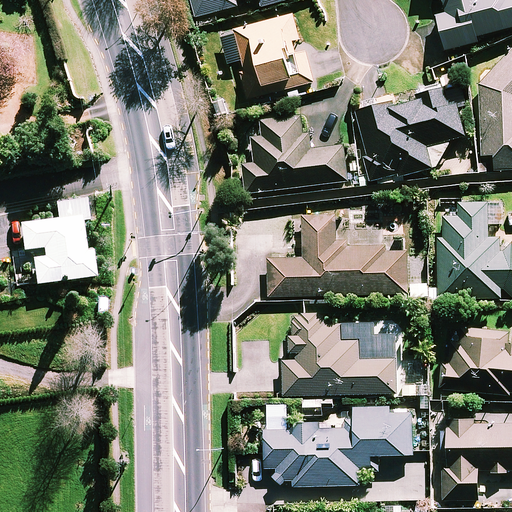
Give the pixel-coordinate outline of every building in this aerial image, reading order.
[(193,0),(199,17),(239,6),(237,0),(261,0),(263,8),(290,0),(193,0)] [(511,0),(443,0),(447,13),(437,16),(446,49),(478,41),(477,37),(511,27),(511,0)] [(236,31),(237,35),(225,39),(232,63),(244,60),(247,71),(242,72),(250,100),(267,95),(265,87),(294,79),(296,87),(316,82),(297,14),(236,31)] [(511,48),(481,79),(482,155),(496,155),(496,171),(511,170),(511,48)] [(467,103),(464,88),(360,110),(375,181),(438,168),(453,139),(466,137),(459,105),(467,103)] [(312,131),(307,131),(305,115),(264,120),(266,136),(254,137),(257,163),(240,165),(244,195),(351,181),(347,146),(315,150),(312,131)] [(91,222),(89,200),(57,204),(60,221),(22,226),(26,252),(45,250),(47,259),(34,260),(38,286),(99,280),(95,251),(89,253),(85,223),(91,222)] [(440,299),(503,299),(503,287),(511,296),(511,246),(502,246),(501,238),(490,238),(490,203),(460,203),(460,207),(444,207),(444,239),(440,239),(440,299)] [(351,237),(339,237),(338,215),(305,216),(306,255),(270,256),(271,297),(409,293),(408,252),(387,252),(387,246),(351,247),(351,237)] [(300,366),(293,366),(286,366),(286,395),(401,393),(400,361),(400,332),(376,332),(376,323),(327,324),(327,315),(295,315),(296,337),(289,337),(290,352),(300,352),(300,366)] [(511,348),(509,349),(510,330),(463,328),(462,344),(447,343),(445,390),(511,392),(511,348)] [(324,400),(306,400),(306,414),(324,415),(324,400)] [(390,411),(390,408),(355,408),(355,421),(289,422),(289,406),(268,406),(269,467),(279,467),(279,486),(362,485),(362,471),(381,471),(380,455),(416,455),(416,411),(390,411)] [(481,470),(492,471),(492,473),(509,474),(509,470),(511,469),(511,423),(450,420),(446,499),(480,500),(481,470)]
